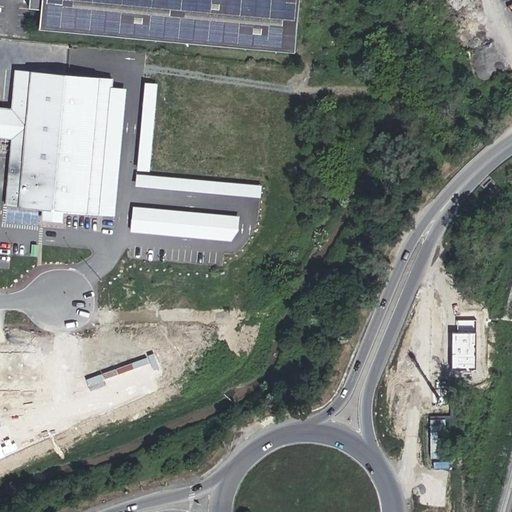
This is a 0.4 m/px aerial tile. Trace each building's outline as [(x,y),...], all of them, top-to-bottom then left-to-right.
[(281,0),(39,0),(38,13),(26,12),(24,31),(278,51),(281,0)] [(39,0),(26,0),(26,12),(38,13),(39,0)] [(128,76),(15,68),(4,208),(117,217),(128,76)] [(150,170),(157,81),(144,80),(137,169),(150,170)] [(261,183),(136,173),(135,185),(260,196),(261,183)] [(130,231),(236,239),(238,214),(132,206),(130,231)] [(0,404),(5,405),(5,389),(45,389),(42,352),(0,350),(0,404)]
